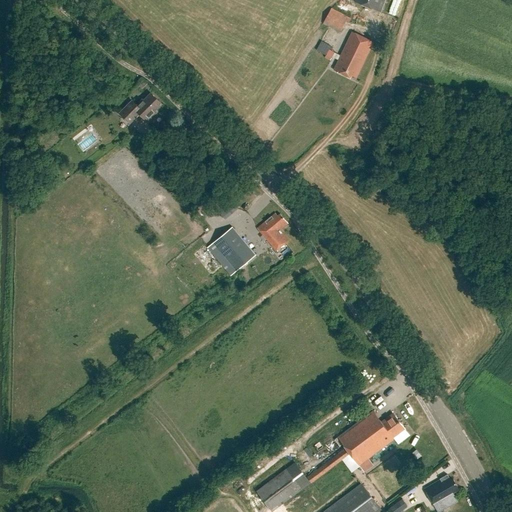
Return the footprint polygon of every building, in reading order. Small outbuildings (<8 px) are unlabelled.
[(355,0),(355,3),(387,16),(393,0),(355,0)] [(333,9),(324,24),(340,33),(346,22),(349,24),(352,19),(333,9)] [(334,70),(350,78),(352,76),(356,78),(374,42),(352,32),(340,57),(342,58),(340,61),(338,60),(334,70)] [(335,52),(330,49),(325,57),(330,60),(335,52)] [(133,102),(121,114),(131,124),(142,114),(149,121),(157,113),(156,112),(164,104),(153,94),(146,101),(144,100),(137,107),(133,102)] [(149,150),(158,159),(167,151),(159,142),(149,150)] [(280,231),(289,223),(281,214),(279,216),(276,213),(259,227),(278,251),(289,242),(280,231)] [(233,227),(214,242),(208,247),(231,275),(256,255),(233,227)] [(394,438),(405,429),(394,415),(383,423),(374,411),(338,438),(359,466),(395,440),(394,438)] [(295,464),(257,492),(271,511),(273,511),(311,485),(295,464)] [(440,478),(440,479),(425,489),(436,506),(455,495),(453,492),(457,490),(456,488),(458,487),(453,478),(451,480),(447,474),(440,478)] [(361,484),(323,511),(378,511),(381,510),(361,484)] [(401,511),(409,506),(403,499),(389,510),(390,511),(401,511)]
